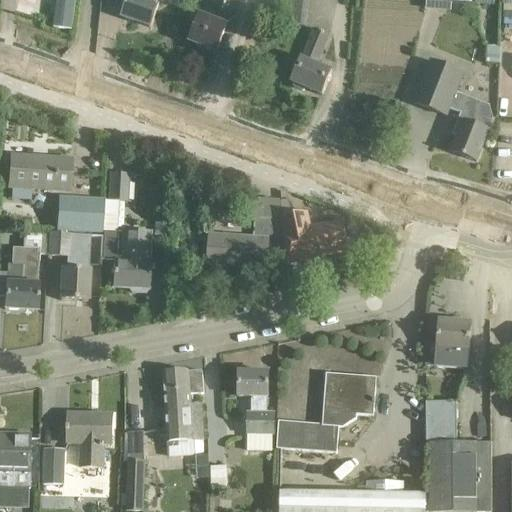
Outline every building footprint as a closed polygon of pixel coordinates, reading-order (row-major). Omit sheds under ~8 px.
[(158,3),(157,3),(158,0),(127,0),(121,18),(150,28),(158,3)] [(201,15),(189,43),(215,53),(226,25),(222,24),(225,15),(230,17),(237,0),(214,0),(210,10),(212,10),(208,18),(201,15)] [(496,0),(423,0),(423,8),(447,9),(448,1),(496,3),(496,0)] [(303,92),(304,88),(322,96),(332,72),(317,66),(329,36),(314,29),(302,59),(300,59),(290,83),(294,84),(293,88),(303,92)] [(486,47),(485,64),(499,65),(499,47),(486,47)] [(489,107),(457,94),(464,74),(430,61),(413,104),(447,118),(451,110),(467,116),(465,121),(459,119),(453,135),(458,137),(452,153),(476,162),(488,131),(492,120),(489,107)] [(30,201),(31,190),(69,192),(71,160),(10,157),(9,189),(11,189),(11,200),(30,201)] [(108,175),(108,203),(128,203),(129,176),(108,175)] [(102,233),(103,217),(102,217),(103,201),(58,198),(56,233),(101,236),(101,233),(102,233)] [(343,222),(310,229),(307,214),(280,220),(283,234),(282,235),(285,265),(349,252),(343,222)] [(123,231),(123,234),(116,234),(117,217),(103,217),(102,233),(103,233),(101,262),(113,263),(112,287),(126,288),(130,296),(145,296),(149,289),(150,261),(148,261),(149,232),(123,231)] [(255,220),(254,238),(209,235),(207,265),(266,269),(267,258),(281,259),(278,221),(255,220)] [(157,222),(156,234),(164,234),(165,222),(157,222)] [(36,312),(38,286),(39,257),(46,258),(48,237),(23,235),(22,250),(11,249),(11,267),(6,275),(5,284),(4,311),(36,312)] [(48,237),(46,258),(67,259),(66,271),(61,271),(59,301),(87,303),(89,268),(99,268),(101,238),(48,235),(48,237)] [(438,336),(424,335),(425,367),(435,368),(466,370),(468,352),(469,352),(471,327),(439,324),(438,336)] [(253,374),(253,371),(244,371),(244,373),(238,373),(238,398),(251,398),(251,414),(246,414),(246,437),(274,437),(275,414),(267,414),(267,398),(268,398),(268,374),(253,374)] [(203,395),(202,372),(162,374),(167,443),(203,440),(201,405),(190,406),(190,396),(203,395)] [(356,419),(356,416),(373,417),(376,386),(352,384),(353,377),(326,375),(323,413),(322,427),(278,423),(277,450),(337,455),(338,429),(343,429),(356,419)] [(490,511),(490,443),(456,443),(455,402),(425,402),(425,444),(429,444),(429,496),(429,511),(490,511)] [(67,444),(80,445),(79,468),(103,469),(104,445),(111,446),(112,416),(68,415),(67,444)] [(0,488),(30,490),(31,436),(0,435),(0,488)] [(63,487),(64,451),(43,451),(42,486),(63,487)] [(122,487),(120,511),(143,511),(145,463),(127,462),(126,487),(122,487)] [(226,468),(210,469),(211,493),(227,493),(226,468)] [(429,511),(429,496),(280,494),(279,511),(429,511)]
